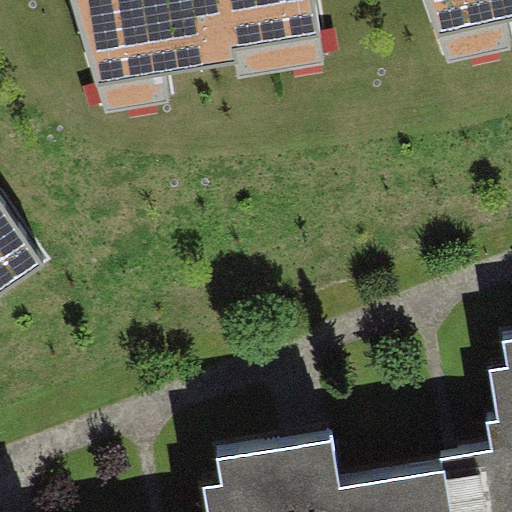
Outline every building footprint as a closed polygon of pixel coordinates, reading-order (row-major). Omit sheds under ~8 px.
[(78,0),(109,100),(171,89),(168,67),(237,54),(240,71),(324,52),(315,0),(78,0)] [(511,0),(428,0),(448,54),(511,41),(507,12),(511,11),(511,0)] [(0,290),(42,261),(0,201),(0,290)] [(509,356),(492,359),(500,412),(490,413),(495,443),(445,451),(447,458),(455,511),(511,511),(511,330),(505,331),(509,356)] [(217,470),(199,473),(205,511),(455,511),(447,458),(338,476),(330,426),(213,445),(217,470)]
